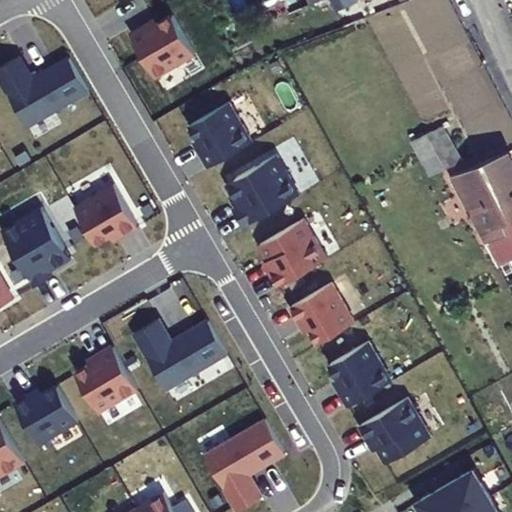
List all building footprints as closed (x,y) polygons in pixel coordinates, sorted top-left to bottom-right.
[(162,28),(137,42),(161,86),(201,64),(179,24),(165,32),(162,28)] [(0,69),(0,78),(29,128),(89,93),(69,59),(34,80),(21,58),(0,69)] [(194,143),(209,168),(253,143),(230,104),(190,127),(198,140),(194,143)] [(412,138),(425,174),(459,161),(446,125),(412,138)] [(511,172),(502,152),(453,174),(491,261),(511,251),(511,172)] [(302,196),(278,156),(228,186),(241,209),(236,212),(246,228),(302,196)] [(127,179),(76,209),(97,245),(123,230),(126,235),(151,220),(127,179)] [(73,259),(43,208),(3,231),(36,288),(53,278),(50,272),(73,259)] [(304,220),(260,246),(268,261),(265,263),(279,287),(327,259),(304,220)] [(0,274),(0,309),(15,301),(0,274)] [(311,330),(320,344),(356,322),(333,283),(291,307),(306,332),(311,330)] [(168,391),(229,355),(209,321),(173,342),(160,320),(135,334),(168,391)] [(369,342),(330,365),(338,379),(334,382),(349,407),(392,381),(369,342)] [(92,365),(76,374),(99,413),(141,390),(115,346),(89,361),(92,365)] [(42,389),(17,404),(41,445),(81,422),(59,385),(45,394),(42,389)] [(378,448),(387,463),(431,437),(408,397),(361,425),(375,449),(378,448)] [(264,413),(203,449),(237,507),(262,493),(249,470),(285,449),(264,413)] [(0,478),(27,463),(0,416),(0,478)] [(506,511),(478,463),(421,496),(430,511),(506,511)] [(177,511),(164,489),(124,511),(177,511)]
